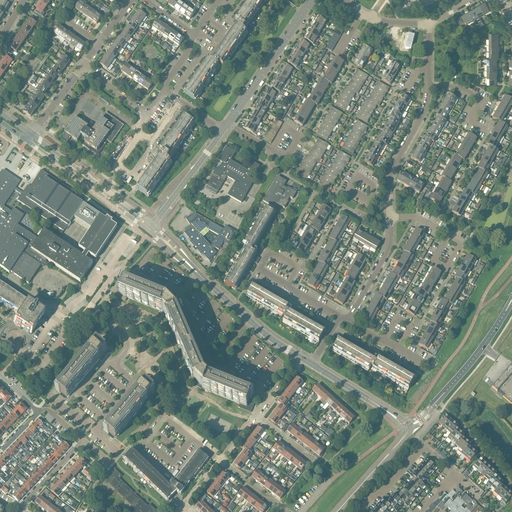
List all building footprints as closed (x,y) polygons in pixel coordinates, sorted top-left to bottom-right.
[(9,4),(2,0),(0,0),(0,1),(0,5),(6,10),(9,4)] [(35,7),(37,9),(35,12),(37,12),(43,17),(45,14),(43,13),(47,7),(37,0),(36,2),(38,3),(35,7)] [(177,0),(171,0),(168,5),(174,9),(179,1),(177,0)] [(185,94),(195,100),(218,67),(218,66),(220,64),(224,67),(248,34),(244,31),(246,28),(246,27),(265,0),(251,0),(237,21),(237,20),(236,21),(237,21),(235,24),(236,25),(213,58),(213,59),(211,58),(209,60),(186,93),(185,93),(185,94)] [(179,1),(174,9),(179,12),(184,5),(179,1)] [(490,10),(485,1),(479,4),(484,13),(490,10)] [(81,13),(86,5),(80,2),(75,9),(81,13)] [(484,13),(479,4),(474,7),(479,16),(484,13)] [(86,16),(91,9),(86,5),(81,13),(86,16)] [(184,5),(179,12),(185,16),(190,9),(184,5)] [(479,16),(474,7),(468,10),(473,19),(479,16)] [(91,20),(96,13),(91,9),(86,16),(91,20)] [(190,9),(185,16),(190,20),(195,13),(190,9)] [(473,19),(468,10),(463,14),(467,20),(468,22),(473,19)] [(135,17),(142,22),(146,16),(139,11),(135,17)] [(96,13),(91,20),(97,24),(102,17),(96,13)] [(463,14),(457,18),(461,24),(467,20),(463,14)] [(25,25),(33,30),(37,24),(38,25),(40,22),(31,16),(29,19),(27,17),(26,19),(28,20),(25,25)] [(131,22),(138,27),(142,22),(135,17),(131,22)] [(313,22),(323,28),(325,25),(328,27),(330,24),(319,18),(318,19),(316,18),(313,22)] [(158,32),(163,24),(157,20),(152,28),(158,32)] [(127,27),(135,33),(138,27),(131,22),(127,27)] [(323,28),(313,22),(311,27),(313,28),(312,29),(323,35),(324,33),(321,31),(323,28)] [(163,35),(168,28),(163,24),(158,32),(163,35)] [(33,30),(25,25),(22,28),(20,27),(19,29),(29,36),(33,30)] [(59,26),(54,33),(59,37),(65,30),(59,26)] [(337,26),(333,34),(340,38),(342,34),(336,31),(338,29),(339,27),(337,26)] [(124,33),(131,38),(135,33),(127,27),(124,33)] [(168,39),(173,32),(168,28),(163,35),(168,39)] [(29,36),(19,29),(18,30),(20,32),(17,36),(25,42),(29,36)] [(323,35),(312,29),(311,31),(309,29),(307,34),(317,39),(319,36),(322,38),(323,35)] [(65,41),(70,34),(65,30),(59,37),(65,41)] [(174,43),(179,36),(173,32),(168,39),(174,43)] [(131,38),(124,33),(120,38),(127,43),(131,38)] [(70,45),(75,38),(70,34),(65,41),(70,45)] [(317,39),(307,34),(304,38),(307,39),(306,41),(317,47),(318,44),(315,43),(317,39)] [(25,42),(17,36),(14,40),(12,38),(11,40),(21,47),(25,42)] [(179,47),(184,39),(179,36),(174,43),(179,47)] [(75,49),(81,41),(75,38),(70,45),(75,49)] [(127,43),(120,38),(119,38),(115,43),(122,48),(126,43),(127,43)] [(12,54),(18,58),(20,55),(17,53),(21,47),(11,40),(10,42),(12,43),(9,47),(14,51),(12,54)] [(81,41),(75,49),(81,52),(86,45),(81,41)] [(296,47),(306,52),(308,49),(311,51),(313,48),(302,42),(301,44),(299,42),(296,47)] [(122,48),(115,43),(111,48),(119,53),(122,48)] [(369,46),(367,48),(364,47),(362,51),(370,56),(374,49),(369,46)] [(306,52),(296,47),(294,51),(296,52),(295,54),(306,60),(308,57),(305,55),(306,52)] [(119,53),(111,48),(108,54),(115,59),(119,53)] [(359,55),(367,60),(370,56),(362,51),(359,55)] [(306,60),(295,54),(295,55),(292,53),(290,58),(300,64),(302,60),(305,62),(306,60)] [(115,59),(108,54),(104,59),(111,64),(115,59)] [(356,60),(365,65),(367,60),(359,55),(356,60)] [(16,60),(10,56),(9,59),(5,56),(2,60),(0,59),(0,61),(9,68),(13,62),(14,63),(16,60)] [(59,61),(66,66),(70,61),(63,56),(59,61)] [(332,63),(341,68),(344,62),(335,57),(332,63)] [(389,61),(387,65),(389,67),(397,72),(400,67),(395,64),(397,61),(390,57),(388,61),(389,61)] [(300,64),(290,58),(287,62),(290,63),(289,65),(300,71),(301,68),(298,67),(300,64)] [(111,64),(104,59),(100,64),(107,70),(111,64)] [(365,65),(356,60),(354,65),(362,69),(365,65)] [(9,68),(0,61),(0,70),(5,73),(9,68)] [(66,66),(59,61),(55,66),(63,71),(66,66)] [(341,68),(332,63),(329,69),(338,74),(341,68)] [(126,64),(121,72),(127,75),(132,68),(126,64)] [(63,71),(55,66),(52,71),(51,70),(50,70),(51,71),(51,70),(52,71),(52,72),(58,75),(59,76),(63,71)] [(282,66),(280,70),(290,76),(290,75),(291,73),(294,75),(295,75),(296,72),(285,66),(284,67),(282,66)] [(387,71),(395,76),(397,72),(389,67),(387,71)] [(132,68),(127,75),(132,79),(137,72),(132,68)] [(338,74),(329,69),(326,74),(334,79),(338,74)] [(52,72),(52,71),(51,70),(51,71),(50,70),(47,75),(52,79),(54,81),(58,75),(52,72)] [(137,72),(132,79),(137,83),(142,76),(143,76),(144,74),(139,70),(137,72)] [(290,76),(280,70),(277,75),(279,76),(279,77),(289,84),(291,81),(288,79),(290,76)] [(354,74),(365,81),(368,76),(357,70),(356,72),(355,74),(354,74)] [(384,76),(392,81),(395,76),(387,71),(384,76)] [(334,79),(326,74),(323,79),(322,80),(330,84),(331,85),(334,79)] [(352,79),(363,85),(365,81),(354,74),(353,76),(354,76),(352,79)] [(54,81),(52,79),(47,75),(43,80),(50,86),(54,81)] [(143,87),(148,79),(143,76),(142,76),(137,83),(143,87)] [(392,81),(384,76),(381,80),(390,85),(392,81)] [(273,82),(283,87),(285,84),(288,86),(289,84),(279,77),(278,79),(276,77),(273,82)] [(318,84),(326,89),(330,84),(322,80),(323,79),(321,78),(318,84)] [(148,79),(143,87),(148,90),(153,83),(148,79)] [(349,83),(360,90),(363,85),(352,79),(351,80),(351,81),(350,83),(349,83)] [(50,86),(43,80),(39,85),(47,91),(50,86)] [(283,87),(273,82),(271,86),(273,87),(272,89),(283,95),(284,92),(281,91),(283,87)] [(376,87),(387,93),(388,92),(387,91),(389,89),(390,89),(378,82),(376,87)] [(360,90),(349,83),(348,85),(349,85),(347,88),(356,93),(358,94),(360,90)] [(326,89),(318,84),(315,90),(323,95),(326,89)] [(47,91),(39,85),(36,91),(37,92),(38,92),(43,96),(44,95),(43,95),(47,91)] [(353,97),(356,93),(347,88),(345,86),(344,88),(343,91),(342,91),(353,97)] [(387,93),(376,87),(373,91),(384,98),(385,96),(386,93),(387,93)] [(263,94),(273,100),(275,97),(278,99),(279,96),(268,90),(268,91),(265,90),(263,94)] [(323,95),(315,90),(311,95),(320,100),(323,95)] [(340,95),(351,102),(353,97),(342,91),(341,93),(342,93),(340,95)] [(384,98),(373,91),(371,96),(382,102),(383,101),(382,100),(384,97),(384,98)] [(34,97),(41,102),(45,96),(44,95),(43,96),(38,92),(37,92),(34,97)] [(273,100),(263,94),(260,99),(263,100),(262,101),(273,107),(274,105),(271,103),(273,100)] [(446,100),(454,104),(457,99),(449,94),(446,100)] [(320,100),(311,95),(308,100),(307,99),(307,100),(308,101),(315,105),(317,106),(320,100)] [(337,100),(348,106),(351,102),(340,95),(339,97),(338,100),(337,100)] [(371,96),(368,100),(377,105),(379,107),(380,105),(381,102),(382,102),(371,96)] [(397,101),(407,106),(411,101),(402,96),(400,99),(399,98),(397,101)] [(511,104),(511,100),(505,96),(502,102),(511,107),(511,104)] [(41,102),(34,97),(30,102),(38,107),(41,102)] [(364,103),(375,110),(376,108),(375,108),(377,105),(368,100),(366,99),(364,103)] [(396,99),(394,102),(396,103),(398,103),(396,107),(406,112),(405,111),(407,106),(397,101),(396,99)] [(307,100),(303,105),(312,110),(315,105),(308,101),(307,100)] [(348,106),(337,100),(336,101),(337,102),(335,104),(334,104),(346,111),(348,106)] [(454,104),(446,100),(443,105),(451,110),(454,104)] [(273,107),(262,101),(261,103),(259,101),(256,105),(266,111),(268,108),(271,110),(273,107)] [(38,107),(30,102),(27,107),(34,112),(38,107)] [(511,107),(502,102),(499,107),(507,112),(511,107)] [(375,110),(364,103),(361,108),(372,114),(373,113),(373,112),(374,110),(375,110)] [(266,111),(256,105),(254,110),(256,111),(255,113),(266,119),(268,116),(265,114),(266,111)] [(312,110),(303,105),(300,111),(309,116),(312,110)] [(451,110),(443,105),(439,110),(448,115),(451,110)] [(34,112),(27,107),(23,112),(30,117),(34,112)] [(328,112),(340,118),(342,114),(331,107),(330,109),(331,109),(329,112),(328,112)] [(406,112),(396,107),(394,110),(393,109),(391,111),(401,117),(404,112),(405,113),(406,112)] [(507,112),(499,107),(496,113),(504,118),(507,112)] [(372,114),(361,108),(359,112),(370,119),(371,117),(370,117),(372,114)] [(448,115),(439,110),(436,116),(438,117),(445,121),(445,120),(448,115)] [(309,116),(300,111),(297,116),(306,121),(309,116)] [(401,117),(391,111),(391,112),(390,114),(391,114),(389,118),(399,123),(401,124),(398,122),(401,117)] [(326,116),(337,123),(340,118),(328,112),(328,113),(328,114),(327,116),(326,116)] [(370,119),(359,112),(356,117),(367,123),(368,122),(368,121),(369,119),(370,119)] [(61,139),(61,140),(61,139),(73,147),(73,148),(73,147),(81,136),(87,140),(82,145),(86,148),(98,156),(108,142),(111,144),(111,143),(123,126),(124,126),(124,125),(123,125),(106,114),(106,113),(105,113),(96,127),(90,122),(87,127),(76,119),(76,118),(75,118),(75,119),(61,139)] [(266,119),(255,113),(255,114),(252,113),(250,117),(260,123),(262,120),(265,121),(266,119)] [(501,123),(504,118),(496,113),(492,118),(499,122),(501,123)] [(297,116),(294,122),(303,127),(306,121),(297,116)] [(323,121),(335,127),(337,123),(326,116),(325,118),(324,121),(323,121)] [(185,117),(184,117),(185,117),(161,151),(159,154),(162,156),(162,157),(138,190),(149,198),(172,164),(168,160),(170,157),(170,158),(171,157),(170,157),(194,124),(185,117)] [(249,124),(260,130),(261,127),(258,126),(260,123),(250,117),(247,121),(250,122),(249,124)] [(435,122),(443,127),(446,121),(445,120),(445,121),(438,117),(435,122)] [(399,123),(389,118),(391,119),(389,122),(387,121),(386,123),(396,129),(399,124),(400,125),(401,124),(399,123)] [(321,125),(332,132),(335,127),(323,121),(323,122),(323,123),(322,125),(321,125)] [(355,126),(366,132),(367,131),(366,130),(368,128),(368,127),(357,121),(355,126)] [(443,127),(435,122),(432,127),(440,132),(443,127)] [(499,122),(496,128),(505,132),(508,127),(501,123),(499,122)] [(274,125),(275,124),(273,123),(270,129),(272,130),(272,129),(277,132),(280,128),(274,125)] [(384,129),(394,135),(393,134),(396,129),(386,123),(385,125),(385,126),(386,126),(384,129)] [(260,130),(249,124),(248,125),(246,124),(243,128),(253,134),(255,131),(258,133),(260,130)] [(318,130),(330,136),(332,132),(321,125),(320,127),(319,130),(318,129),(318,130)] [(352,130),(363,136),(364,135),(365,132),(366,132),(355,126),(352,130)] [(440,132),(432,127),(429,133),(437,138),(440,132)] [(505,132),(496,128),(493,133),(501,138),(505,132)] [(379,132),(378,133),(380,134),(390,140),(393,135),(394,136),(394,135),(384,129),(382,133),(381,132),(380,132),(379,132)] [(330,136),(318,130),(317,131),(318,131),(316,134),(327,141),(330,136)] [(349,134),(361,141),(362,139),(361,139),(363,136),(363,137),(363,136),(352,130),(349,134)] [(429,133),(426,138),(432,142),(434,143),(437,138),(429,133)] [(501,138),(493,133),(490,138),(498,143),(501,138)] [(347,139),(358,145),(359,144),(360,141),(361,141),(349,134),(347,139)] [(390,140),(380,134),(379,137),(380,138),(378,140),(377,140),(388,146),(387,145),(390,140)] [(477,139),(468,134),(465,139),(474,144),(477,139)] [(421,143),(429,147),(432,142),(426,138),(424,137),(421,143)] [(498,143),(490,138),(486,144),(490,146),(495,149),(498,143)] [(326,150),(329,145),(318,139),(317,141),(316,144),(315,143),(326,150)] [(344,143),(356,150),(357,148),(356,148),(358,145),(358,146),(358,145),(347,139),(344,143)] [(474,144),(465,139),(462,145),(471,150),(474,144)] [(388,146),(377,140),(375,143),(373,142),(372,144),(382,150),(385,145),(388,147),(388,146)] [(312,148),(324,154),(326,150),(315,143),(314,145),(315,145),(313,148),(312,148)] [(356,150),(344,143),(342,148),(353,154),(354,153),(353,152),(355,150),(356,150)] [(429,147),(421,143),(418,148),(426,153),(429,147)] [(370,144),(369,146),(371,147),(372,147),(370,151),(380,156),(381,156),(379,155),(382,150),(372,144),(372,145),(370,144)] [(471,150),(462,145),(459,150),(467,155),(471,150)] [(487,152),(495,157),(499,151),(495,149),(490,146),(487,152)] [(207,186),(206,189),(216,194),(218,192),(223,183),(223,184),(223,183),(224,181),(227,177),(229,178),(235,182),(236,182),(232,188),(228,195),(241,203),(246,194),(254,180),(250,178),(253,172),(256,173),(260,166),(252,162),(247,170),(231,161),(236,153),(226,147),(218,161),(223,163),(219,169),(217,168),(213,175),(212,177),(212,178),(207,185),(207,186)] [(310,152),(321,159),(324,154),(312,148),(312,149),(312,150),(310,152)] [(426,153),(418,148),(415,153),(423,158),(426,153)] [(467,155),(459,150),(456,155),(456,156),(463,160),(462,160),(464,161),(467,155)] [(340,151),(340,152),(337,156),(348,163),(349,161),(350,158),(351,158),(340,151)] [(366,155),(376,161),(379,156),(380,157),(380,156),(370,151),(368,154),(367,153),(367,154),(366,155)] [(321,159),(310,152),(309,154),(308,157),(317,162),(319,163),(321,159)] [(495,157),(487,152),(484,157),(492,162),(495,157)] [(423,158),(415,153),(412,159),(420,164),(423,158)] [(376,161),(366,155),(365,158),(366,159),(364,162),(374,168),(374,167),(373,166),(376,161)] [(451,160),(459,165),(462,160),(463,160),(456,156),(456,155),(456,156),(454,155),(451,160)] [(314,167),(317,162),(308,157),(306,156),(305,157),(305,158),(304,160),(303,160),(314,167)] [(334,160),(346,167),(347,166),(346,165),(348,163),(337,156),(334,160)] [(480,163),(489,167),(492,162),(484,157),(480,163)] [(300,165),(312,171),(314,167),(303,160),(302,162),(303,162),(301,165),(301,164),(300,165)] [(332,165),(343,171),(344,170),(345,167),(346,167),(334,160),(332,165)] [(459,165),(451,160),(447,166),(456,171),(459,165)] [(489,167),(480,163),(477,168),(479,169),(486,173),(489,167)] [(298,169),(309,176),(312,171),(300,165),(300,166),(300,167),(299,169),(298,169)] [(343,171),(332,165),(329,169),(338,175),(341,176),(342,174),(341,174),(343,171),(343,172),(343,171)] [(456,171),(447,166),(444,171),(453,176),(456,171)] [(325,173),(336,179),(337,178),(337,177),(338,175),(329,169),(328,168),(325,173)] [(295,174),(307,180),(309,176),(298,169),(297,171),(298,171),(296,174),(296,173),(295,174)] [(476,175),(485,180),(488,174),(486,173),(479,169),(476,175)] [(0,266),(1,267),(3,268),(2,268),(3,268),(4,269),(6,271),(7,272),(9,273),(10,272),(25,250),(29,253),(31,249),(32,250),(33,248),(28,245),(34,236),(19,227),(17,225),(18,225),(24,215),(14,208),(11,212),(3,206),(14,190),(16,188),(20,181),(3,170),(0,174),(0,266)] [(16,188),(14,190),(16,191),(21,194),(21,195),(21,196),(20,197),(18,201),(37,213),(62,230),(64,231),(82,204),(83,203),(80,201),(78,199),(80,196),(61,184),(59,182),(48,175),(46,174),(41,170),(38,176),(30,187),(29,189),(27,187),(23,192),(22,192),(16,188)] [(453,176),(444,171),(441,177),(443,178),(450,182),(453,176)] [(402,184),(408,175),(402,172),(397,181),(402,184)] [(323,177),(334,184),(335,182),(334,182),(336,179),(325,173),(323,177)] [(408,187),(413,178),(408,175),(402,184),(408,187)] [(485,180),(476,175),(473,180),(481,185),(485,180)] [(274,208),(276,204),(284,208),(288,202),(287,201),(290,197),(293,199),(296,193),(288,188),(287,190),(283,188),(286,182),(278,177),(263,201),(274,208)] [(334,184),(323,177),(322,179),(319,177),(317,180),(320,182),(331,188),(332,187),(332,186),(333,184),(334,184)] [(441,177),(443,178),(440,183),(448,188),(452,183),(450,182),(443,178),(441,177)] [(414,191),(419,182),(413,178),(408,187),(414,191)] [(481,185),(473,180),(469,186),(478,191),(481,185)] [(317,186),(329,193),(330,191),(329,191),(331,188),(320,182),(317,186)] [(419,182),(414,191),(419,194),(424,185),(419,182)] [(448,188),(440,183),(436,189),(445,194),(448,188)] [(469,186),(466,191),(473,195),(475,196),(478,191),(469,186)] [(445,194),(436,189),(433,194),(442,199),(445,194)] [(461,196),(470,201),(473,195),(466,191),(465,190),(461,196)] [(430,200),(439,205),(442,199),(433,194),(430,200)] [(470,201),(461,196),(458,201),(467,206),(470,201)] [(467,206),(458,201),(455,207),(464,212),(467,206)] [(25,250),(10,272),(25,281),(29,284),(32,278),(33,277),(34,275),(41,265),(43,266),(43,268),(48,267),(47,262),(46,261),(47,260),(57,267),(59,268),(60,269),(62,270),(65,272),(80,282),(81,282),(83,278),(90,268),(93,264),(86,259),(89,255),(96,259),(117,227),(114,225),(112,223),(113,221),(112,220),(111,221),(110,220),(109,220),(110,219),(108,219),(109,219),(107,218),(106,220),(100,216),(99,215),(97,214),(86,206),(84,205),(75,218),(91,229),(79,248),(86,252),(83,257),(58,240),(64,231),(62,230),(56,239),(44,231),(39,239),(34,236),(28,245),(33,248),(32,250),(31,249),(29,253),(25,250)] [(331,210),(323,206),(319,211),(324,214),(328,216),(331,210)] [(452,212),(461,217),(464,212),(455,207),(452,212)] [(235,290),(235,289),(255,254),(256,254),(259,256),(259,255),(258,255),(259,253),(259,252),(257,251),(257,250),(255,249),(254,249),(274,214),(264,208),(257,221),(255,221),(243,243),(247,246),(246,248),(226,284),(225,283),(225,284),(235,290)] [(328,216),(324,214),(319,211),(316,217),(325,222),(328,216)] [(190,226),(191,225),(193,227),(186,232),(184,233),(191,241),(190,242),(194,247),(193,248),(195,251),(197,250),(201,255),(202,253),(209,261),(211,260),(216,253),(213,249),(215,248),(216,248),(219,250),(223,242),(225,239),(230,242),(235,232),(226,227),(225,227),(224,230),(195,213),(186,219),(190,226)] [(347,227),(350,221),(342,216),(338,222),(347,227)] [(325,222),(316,217),(313,222),(322,227),(325,222)] [(313,222),(310,228),(317,232),(316,232),(317,232),(318,233),(322,227),(313,222)] [(347,227),(338,222),(335,228),(344,233),(347,227)] [(305,232),(314,237),(317,232),(316,232),(317,232),(310,228),(308,227),(305,232)] [(344,233),(335,228),(332,233),(341,238),(344,233)] [(412,235),(421,240),(425,234),(416,229),(412,235)] [(358,230),(353,239),(359,242),(364,233),(358,230)] [(314,237),(305,232),(302,238),(310,243),(314,237)] [(341,238),(332,233),(329,239),(331,240),(337,244),(337,243),(338,244),(338,243),(341,238)] [(364,245),(369,237),(364,233),(359,242),(364,245)] [(421,240),(412,235),(409,240),(418,245),(421,240)] [(369,248),(374,240),(369,237),(364,245),(369,248)] [(310,243),(302,238),(299,243),(307,248),(310,243)] [(327,245),(336,250),(339,244),(338,243),(338,244),(337,243),(337,244),(331,240),(327,245)] [(374,240),(369,248),(375,252),(380,243),(374,240)] [(418,245),(409,240),(406,246),(415,251),(418,245)] [(299,243),(295,249),(304,254),(307,248),(299,243)] [(336,250),(327,245),(324,251),(333,256),(336,250)] [(413,257),(414,257),(412,256),(415,251),(406,246),(403,251),(405,252),(411,256),(413,257)] [(333,256),(324,251),(321,256),(330,261),(333,256)] [(411,256),(405,252),(402,258),(410,263),(413,257),(411,256)] [(366,260),(358,255),(354,261),(363,266),(366,260)] [(464,261),(473,266),(476,260),(467,255),(464,261)] [(330,261),(321,256),(318,262),(320,263),(326,266),(327,267),(327,266),(330,261)] [(410,263),(402,258),(399,263),(407,268),(410,263)] [(363,266),(354,261),(351,266),(360,271),(363,266)] [(473,266),(464,261),(461,267),(470,272),(473,266)] [(317,268),(325,273),(329,267),(327,266),(327,267),(326,266),(320,263),(317,268)] [(407,268),(399,263),(395,269),(404,274),(407,268)] [(360,271),(351,266),(348,272),(357,276),(360,271)] [(470,272),(461,267),(458,272),(467,277),(470,272)] [(325,273),(317,268),(313,274),(322,279),(325,273)] [(429,274),(438,279),(441,273),(433,268),(429,274)] [(392,274),(399,278),(401,279),(404,274),(395,269),(392,274)] [(357,276),(348,272),(345,277),(347,278),(354,282),(357,276)] [(467,277),(458,272),(455,278),(456,279),(456,278),(464,282),(467,277)] [(392,274),(391,273),(387,279),(396,284),(399,278),(392,274)] [(322,279),(313,274),(310,279),(319,284),(322,279)] [(438,279),(429,274),(426,279),(435,284),(438,279)] [(347,278),(343,284),(352,288),(355,283),(354,282),(347,278)] [(453,284),(462,289),(465,283),(464,282),(456,278),(456,279),(453,284)] [(307,285),(316,290),(319,284),(310,279),(307,285)] [(396,284),(387,279),(384,284),(393,289),(396,284)] [(435,284),(426,279),(423,285),(432,290),(435,284)] [(0,299),(20,312),(19,315),(14,321),(14,322),(15,324),(20,327),(24,329),(31,334),(32,332),(38,324),(40,320),(44,314),(37,310),(36,310),(35,306),(0,282),(0,299)] [(114,293),(113,296),(125,301),(127,297),(130,298),(156,309),(155,309),(163,312),(165,315),(168,322),(169,322),(191,372),(190,372),(195,384),(196,384),(199,387),(199,388),(211,393),(211,392),(240,403),(238,408),(251,413),(252,409),(254,404),(249,402),(252,394),(208,377),(207,375),(206,374),(178,310),(175,302),(168,299),(127,283),(124,282),(121,290),(116,288),(114,293)] [(352,288),(343,284),(340,289),(349,294),(352,288)] [(381,290),(390,295),(393,289),(384,284),(381,290)] [(462,289),(453,284),(450,290),(459,295),(462,289)] [(432,290),(423,285),(420,290),(427,294),(428,295),(432,290)] [(282,317),(283,317),(285,318),(282,323),(305,336),(306,334),(319,342),(325,332),(324,332),(289,312),(290,311),(292,309),(291,309),(292,307),(292,306),(290,305),(290,304),(288,307),(253,287),(253,286),(247,296),(247,297),(247,296),(282,316),(282,317)] [(349,294),(340,289),(337,294),(346,299),(349,294)] [(420,290),(418,289),(415,295),(424,300),(427,294),(420,290)] [(381,290),(378,295),(385,299),(387,300),(390,295),(381,290)] [(459,295),(450,290),(447,295),(456,300),(459,295)] [(334,300),(343,305),(346,299),(337,294),(334,300)] [(373,300),(382,305),(385,299),(378,295),(376,294),(373,300)] [(424,300),(415,295),(412,300),(420,305),(424,300)] [(447,295),(444,300),(451,304),(451,305),(453,306),(456,300),(447,295)] [(444,300),(442,299),(439,305),(448,310),(451,305),(451,304),(444,300)] [(382,305),(373,300),(370,305),(379,310),(382,305)] [(420,305),(412,300),(409,306),(417,311),(420,305)] [(379,310),(370,305),(367,311),(375,316),(379,310)] [(448,310),(439,305),(436,311),(444,316),(448,310)] [(405,311),(414,316),(417,311),(409,306),(405,311)] [(375,316),(367,311),(363,317),(372,321),(375,316)] [(433,316),(441,321),(444,316),(436,311),(433,316)] [(438,326),(441,321),(433,316),(429,321),(431,323),(431,322),(438,326)] [(428,328),(437,333),(440,327),(438,326),(431,322),(431,323),(428,328)] [(437,333),(428,328),(425,334),(434,339),(437,333)] [(434,339),(425,334),(422,339),(430,344),(434,339)] [(419,345),(427,350),(430,344),(422,339),(419,345)] [(375,357),(374,359),(374,360),(367,356),(339,340),(338,340),(333,350),(346,357),(346,359),(368,372),(371,367),(373,368),(373,369),(373,368),(409,389),(408,389),(409,389),(415,379),(414,379),(395,368),(392,366),(386,363),(383,361),(379,359),(381,356),(380,355),(380,356),(377,355),(376,357),(375,357)] [(96,342),(91,348),(57,389),(67,397),(99,359),(100,360),(100,359),(103,362),(107,357),(106,356),(108,354),(111,354),(113,352),(112,345),(110,343),(103,344),(101,346),(96,342)] [(511,365),(492,388),(497,392),(498,391),(504,396),(503,397),(511,404),(511,365)] [(105,429),(114,437),(115,438),(155,391),(151,387),(152,385),(152,378),(150,376),(142,377),(141,379),(141,382),(139,384),(139,383),(134,389),(137,391),(105,429)] [(293,383),(299,388),(303,382),(297,377),(293,383)] [(299,388),(293,383),(289,388),(295,393),(299,388)] [(318,385),(312,391),(317,395),(322,390),(322,389),(318,385)] [(285,392),(292,397),(295,393),(289,388),(285,392)] [(322,389),(322,390),(317,395),(321,399),(327,393),(322,389)] [(0,402),(8,395),(5,392),(0,397),(0,398),(1,399),(0,400),(0,402)] [(292,397),(285,392),(281,397),(288,402),(292,397)] [(326,403),(331,398),(331,397),(327,393),(321,399),(326,403)] [(5,404),(11,398),(8,395),(0,402),(0,405),(4,402),(5,404)] [(277,402),(280,404),(281,405),(284,407),(288,402),(281,397),(277,402)] [(331,397),(331,398),(326,403),(331,407),(336,401),(331,397)] [(15,404),(24,413),(27,409),(18,401),(15,404)] [(336,401),(331,407),(335,412),(341,406),(336,401)] [(24,413),(15,404),(13,406),(14,407),(15,407),(16,408),(14,409),(21,416),(24,413)] [(5,405),(5,406),(6,407),(18,419),(21,416),(14,409),(13,411),(8,406),(7,407),(5,405)] [(163,405),(159,410),(163,413),(167,408),(163,405)] [(284,407),(281,405),(277,410),(283,415),(287,410),(284,407)] [(341,406),(335,412),(340,416),(345,410),(341,406)] [(18,419),(6,407),(5,409),(10,414),(8,415),(15,422),(18,419)] [(283,415),(277,410),(273,415),(279,420),(283,415)] [(345,410),(340,416),(344,420),(350,414),(345,410)] [(350,414),(344,420),(349,425),(355,419),(350,414)] [(15,422),(8,415),(7,417),(5,415),(3,416),(12,425),(15,422)] [(279,420),(273,415),(269,420),(275,425),(279,420)] [(12,425),(3,416),(0,419),(2,422),(9,428),(12,425)] [(440,425),(442,427),(443,427),(450,419),(446,416),(438,424),(439,426),(440,425)] [(0,424),(6,431),(9,428),(2,422),(0,419),(0,424)] [(447,431),(454,423),(450,419),(443,427),(442,427),(442,428),(443,429),(444,428),(446,431),(447,431)] [(37,420),(34,423),(40,429),(42,431),(43,432),(46,436),(48,434),(51,436),(53,433),(52,432),(50,430),(47,428),(47,429),(43,426),(43,425),(43,426),(39,421),(37,420)] [(292,424),(287,431),(291,435),(299,424),(298,422),(295,426),(292,424)] [(45,437),(38,431),(40,429),(34,423),(31,427),(43,439),(45,437)] [(447,431),(446,431),(446,432),(447,433),(448,432),(450,434),(451,434),(456,428),(458,427),(454,423),(447,431)] [(295,438),(301,430),(298,428),(301,425),(299,424),(291,435),(295,438)] [(27,430),(35,438),(37,436),(43,441),(44,440),(43,439),(31,427),(27,430)] [(265,432),(261,430),(258,427),(254,432),(260,437),(263,439),(264,437),(267,434),(265,432)] [(303,427),(301,430),(295,438),(299,441),(307,430),(306,429),(303,427)] [(451,434),(450,434),(447,438),(451,442),(452,441),(453,440),(460,432),(456,428),(451,434)] [(34,440),(35,438),(27,430),(24,433),(37,446),(39,445),(36,442),(34,440)] [(303,444),(309,437),(306,435),(309,431),(307,430),(299,441),(303,444)] [(260,437),(254,432),(250,437),(257,442),(260,437)] [(452,441),(451,442),(455,445),(457,443),(457,444),(463,437),(464,436),(460,432),(453,440),(452,441)] [(24,433),(21,437),(27,443),(29,441),(31,442),(35,447),(37,446),(24,433)] [(307,447),(316,436),(314,435),(311,438),(309,437),(303,444),(307,447)] [(311,450),(317,443),(314,441),(317,437),(316,436),(307,447),(311,450)] [(28,449),(28,450),(29,448),(27,446),(25,444),(27,443),(21,437),(19,438),(18,440),(28,449)] [(257,442),(250,437),(246,442),(253,447),(257,442)] [(457,443),(455,445),(454,446),(456,447),(457,447),(459,449),(466,441),(463,437),(457,444),(457,443)] [(63,441),(59,438),(58,440),(60,442),(62,443),(60,445),(66,451),(69,447),(63,441)] [(28,449),(18,440),(14,443),(20,449),(22,447),(24,449),(26,451),(28,450),(28,449)] [(315,453),(324,442),(322,441),(319,445),(317,443),(311,450),(315,453)] [(469,446),(469,447),(471,445),(466,441),(459,449),(458,450),(458,451),(462,454),(463,452),(463,453),(469,446)] [(242,447),(245,449),(245,450),(246,450),(249,452),(253,447),(246,442),(242,447)] [(274,456),(283,445),(278,442),(273,449),(275,451),(273,455),(271,457),(272,459),(274,456)] [(324,442),(315,453),(319,457),(325,449),(322,447),(325,444),(324,442)] [(22,455),(21,453),(19,451),(20,449),(14,443),(11,447),(21,456),(22,455)] [(66,451),(60,445),(58,447),(57,446),(54,443),(53,445),(63,454),(66,451)] [(52,447),(51,449),(52,450),(60,458),(63,454),(53,445),(51,446),(52,447)] [(271,460),(273,461),(276,457),(279,454),(281,456),(287,448),(283,445),(274,456),(272,459),(271,460)] [(466,458),(473,450),(469,447),(469,446),(463,453),(463,452),(462,454),(461,455),(462,457),(463,456),(466,458)] [(20,459),(22,457),(21,456),(11,447),(8,450),(14,456),(17,459),(18,457),(19,458),(20,459)] [(282,462),(291,451),(287,448),(281,456),(283,458),(281,461),(282,462)] [(60,458),(52,450),(51,449),(49,451),(48,450),(46,451),(46,452),(52,457),(56,461),(60,458)] [(5,454),(14,463),(16,464),(17,462),(13,457),(14,456),(8,450),(5,454)] [(176,491),(180,494),(192,479),(193,479),(209,459),(199,451),(174,482),(173,481),(170,485),(171,486),(170,487),(132,450),(124,459),(152,487),(153,486),(167,500),(176,491)] [(246,450),(245,450),(242,455),(248,460),(252,455),(249,452),(246,450)] [(466,458),(465,459),(466,460),(467,459),(470,462),(477,454),(473,450),(466,458)] [(289,462),(295,455),(291,451),(282,462),(284,463),(287,460),(289,462)] [(56,461),(52,457),(46,452),(45,453),(47,455),(45,456),(45,457),(52,463),(53,464),(56,461)] [(9,464),(10,465),(12,463),(13,464),(14,463),(5,454),(1,457),(9,464)] [(238,459),(244,464),(248,460),(242,455),(238,459)] [(291,468),(294,464),(299,458),(295,455),(289,462),(292,464),(289,467),(291,468)] [(0,458),(0,462),(8,470),(9,468),(7,466),(9,464),(1,457),(0,458)] [(53,464),(52,463),(45,457),(43,459),(41,457),(40,458),(50,468),(53,464)] [(40,458),(38,460),(36,462),(39,464),(47,471),(50,468),(40,458)] [(78,464),(82,469),(87,464),(81,458),(77,463),(78,464)] [(300,464),(303,461),(299,458),(294,464),(291,468),(291,469),(292,470),(295,466),(297,468),(300,464)] [(244,464),(238,459),(234,465),(240,470),(244,464)] [(424,460),(422,463),(424,464),(433,472),(434,471),(433,470),(435,467),(437,468),(435,467),(432,464),(426,459),(425,461),(424,460)] [(477,471),(483,464),(484,463),(480,459),(472,468),(474,469),(477,471)] [(307,464),(303,461),(300,464),(297,468),(296,470),(300,474),(307,464)] [(10,472),(8,470),(0,462),(0,468),(1,469),(3,471),(5,469),(9,473),(10,472)] [(36,462),(35,463),(34,465),(44,475),(47,471),(39,464),(36,462)] [(82,469),(78,464),(77,463),(72,468),(78,473),(82,469)] [(421,464),(419,467),(429,476),(430,476),(430,475),(429,474),(432,471),(433,472),(424,464),(422,463),(421,464)] [(484,463),(483,464),(477,471),(476,472),(478,473),(478,472),(481,474),(481,475),(488,467),(484,463)] [(32,467),(30,469),(32,471),(40,478),(44,475),(34,465),(33,464),(31,466),(32,467)] [(86,469),(85,471),(91,475),(94,478),(94,477),(98,472),(89,466),(89,467),(92,470),(94,471),(92,473),(86,469)] [(260,466),(251,477),(256,481),(261,473),(259,471),(262,468),(260,466)] [(419,467),(415,471),(426,480),(427,479),(425,478),(428,475),(429,476),(419,467)] [(482,476),(485,478),(492,470),(488,467),(481,475),(481,474),(480,475),(482,477),(482,476)] [(78,473),(72,468),(68,472),(74,478),(78,473)] [(32,471),(31,472),(28,469),(26,471),(27,472),(37,482),(40,478),(32,471)] [(122,476),(116,471),(115,469),(112,472),(114,474),(107,481),(109,483),(108,484),(115,490),(117,492),(123,498),(125,500),(131,506),(133,508),(129,511),(156,511),(157,511),(150,505),(148,506),(119,479),(122,476)] [(492,470),(485,478),(484,479),(486,480),(486,479),(489,482),(495,476),(496,474),(492,470)] [(260,484),(268,473),(267,471),(264,475),(261,473),(256,481),(260,484)] [(415,471),(411,475),(415,478),(426,487),(424,486),(421,483),(424,479),(426,480),(415,471)] [(28,479),(34,485),(37,482),(27,472),(26,474),(29,477),(28,479)] [(74,478),(68,472),(64,477),(70,482),(74,478)] [(16,474),(19,477),(31,488),(34,485),(28,479),(26,481),(17,473),(16,474)] [(226,481),(229,478),(223,473),(218,478),(225,483),(227,485),(231,487),(232,485),(229,483),(226,481)] [(264,487),(270,479),(267,477),(270,474),(268,473),(260,484),(264,487)] [(489,482),(486,484),(488,486),(490,488),(491,487),(499,479),(495,476),(489,482)] [(19,477),(17,479),(23,484),(21,486),(27,492),(31,488),(19,477)] [(59,481),(65,487),(70,482),(64,477),(59,481)] [(215,483),(221,488),(225,483),(218,478),(215,483)] [(270,479),(264,487),(268,490),(276,479),(275,478),(272,481),(270,479)] [(415,478),(411,482),(422,491),(423,490),(421,489),(424,486),(425,487),(426,487),(415,478)] [(276,479),(268,490),(272,493),(278,485),(275,484),(278,480),(276,479)] [(499,479),(491,487),(490,488),(492,489),(493,488),(495,491),(501,485),(503,483),(499,479)] [(65,487),(59,481),(55,486),(61,491),(65,487)] [(411,482),(408,486),(418,495),(419,494),(418,493),(421,490),(422,491),(411,482)] [(221,488),(215,483),(211,488),(217,493),(221,488)] [(276,496),(284,485),(285,484),(284,483),(280,487),(278,485),(272,493),(276,496)] [(14,486),(24,495),(27,492),(21,486),(19,488),(16,484),(14,486)] [(280,499),(286,492),(283,490),(286,486),(284,485),(276,496),(280,499)] [(495,491),(493,494),(494,495),(495,494),(498,496),(505,488),(501,485),(495,491)] [(24,495),(14,486),(13,487),(14,489),(12,490),(15,493),(21,499),(24,495)] [(61,491),(55,486),(51,491),(57,496),(58,498),(63,493),(61,491)] [(408,486),(404,490),(415,499),(416,498),(414,497),(417,494),(418,495),(408,486)] [(207,493),(213,498),(217,493),(211,488),(207,493)] [(243,488),(238,495),(240,497),(238,501),(239,502),(248,491),(243,488)] [(462,492),(458,488),(456,491),(457,492),(455,495),(456,496),(459,499),(464,503),(464,504),(466,505),(466,506),(467,506),(467,507),(466,507),(465,509),(469,511),(478,511),(481,511),(482,511),(483,511),(484,511),(476,504),(476,503),(473,500),(473,501),(464,494),(461,497),(459,496),(462,492)] [(498,496),(497,497),(498,498),(501,501),(502,500),(509,492),(505,488),(498,496)] [(404,490),(400,494),(411,503),(412,502),(411,501),(413,498),(415,499),(404,490)] [(248,491),(239,502),(241,503),(243,500),(246,502),(252,494),(248,491)] [(18,502),(21,499),(15,493),(13,495),(11,492),(7,496),(13,499),(14,499),(18,502)] [(509,501),(511,496),(511,494),(509,492),(502,500),(501,501),(505,505),(509,501)] [(458,511),(457,511),(458,510),(458,509),(459,509),(458,508),(456,506),(451,501),(449,499),(446,497),(447,495),(444,493),(438,499),(440,501),(443,504),(448,508),(450,510),(450,511),(458,511)] [(248,503),(246,507),(247,508),(256,497),(252,494),(246,502),(248,503)] [(397,498),(408,507),(408,506),(407,505),(410,502),(411,503),(400,494),(397,498)] [(393,495),(390,499),(401,508),(401,507),(400,506),(403,503),(407,507),(408,507),(397,498),(393,495)] [(40,507),(45,500),(40,496),(35,503),(40,507)] [(451,501),(456,506),(458,508),(459,509),(458,509),(458,510),(457,511),(458,511),(469,511),(465,509),(464,510),(461,507),(464,504),(464,503),(459,499),(456,496),(452,500),(451,501)] [(256,497),(247,508),(249,509),(252,506),(254,508),(260,500),(256,497)] [(386,503),(396,511),(397,511),(398,511),(396,510),(399,507),(400,508),(401,508),(390,499),(386,503)] [(45,500),(40,507),(45,511),(50,504),(45,500)] [(257,511),(264,503),(260,500),(254,508),(256,510),(254,511),(257,511)] [(383,500),(379,504),(388,511),(390,511),(392,508),(396,511),(386,503),(383,500)] [(201,511),(206,506),(202,501),(196,507),(201,511)] [(432,504),(430,506),(437,511),(439,510),(440,511),(438,511),(445,511),(448,508),(443,504),(440,501),(435,506),(433,505),(432,504)] [(264,511),(268,507),(264,503),(257,511),(264,511)]
